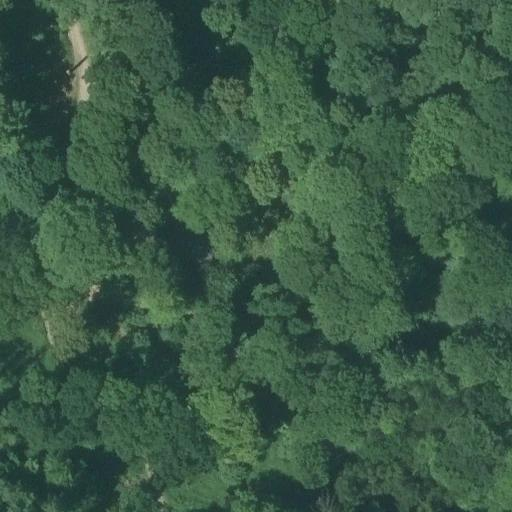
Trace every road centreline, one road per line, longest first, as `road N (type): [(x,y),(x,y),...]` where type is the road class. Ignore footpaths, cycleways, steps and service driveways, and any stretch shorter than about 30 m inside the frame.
road 1 (track): [(166,511),(152,364),(104,296)]
road 2 (track): [(61,0),(79,97),(78,208)]
